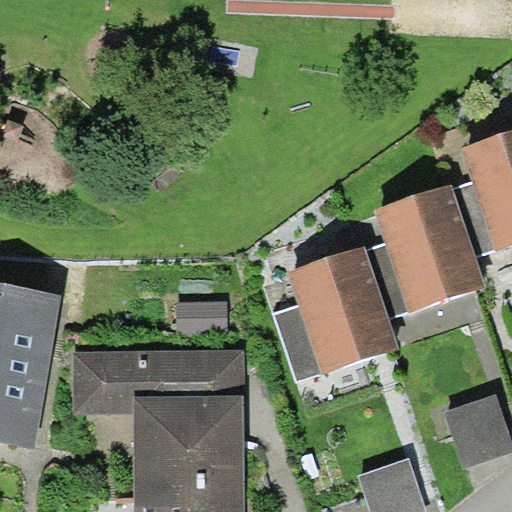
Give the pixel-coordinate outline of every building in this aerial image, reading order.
[(511,129),(461,147),(472,180),(453,187),(476,255),(496,248),(497,250),(511,244),(511,129)] [(452,182),(375,208),(386,242),(367,249),(390,317),(409,310),(410,311),(487,286),(476,255),(453,187),(452,182)] [(366,245),(287,271),(298,304),(274,312),(297,381),(400,347),(390,317),(367,249),(366,245)] [(0,441),(36,447),(62,293),(0,282),(0,441)] [(228,333),(228,301),(178,301),(178,333),(228,333)] [(74,415),(132,414),(133,511),(245,511),(244,404),(246,404),(245,349),(73,351),(74,415)] [(511,442),(495,394),(445,411),(464,468),(511,452),(511,442)] [(426,511),(408,458),(358,475),(371,511),(426,511)]
